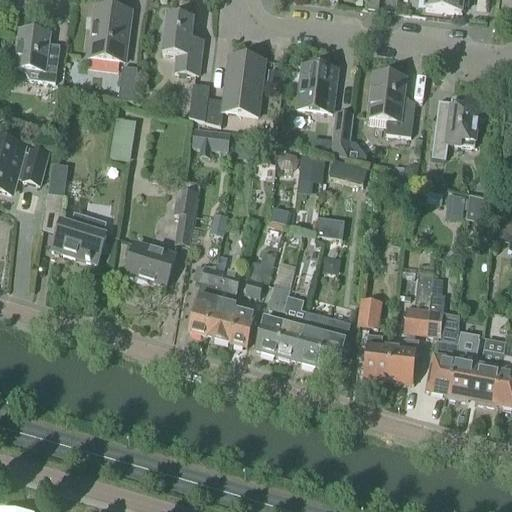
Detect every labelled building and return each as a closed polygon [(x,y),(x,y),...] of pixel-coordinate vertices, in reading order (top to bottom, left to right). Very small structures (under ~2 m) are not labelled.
[(379,0),(367,0),(365,14),(377,16),(379,0)] [(397,0),(385,0),(383,16),(395,18),(397,0)] [(468,0),(426,0),(425,14),(444,16),(454,18),(461,18),(462,9),(468,9),(468,0)] [(89,62),(124,67),(130,16),(95,11),(89,62)] [(444,16),(443,23),(453,24),(454,18),(444,16)] [(202,45),(190,43),(193,24),(167,21),(162,59),(176,61),(174,77),(198,80),(202,45)] [(30,85),(55,88),(60,50),(47,49),(48,43),(40,42),(40,37),(20,34),(15,73),(21,74),(30,85)] [(207,104),(204,127),(220,131),(222,116),(257,121),(264,65),(229,61),(223,106),(207,104)] [(296,114),(332,118),(337,75),(302,70),(296,114)] [(118,104),(133,106),(137,73),(122,71),(118,104)] [(386,139),(410,142),(414,115),(401,113),(405,83),(374,79),(368,123),(387,125),(386,139)] [(188,123),(204,127),(207,104),(209,92),(192,90),(188,123)] [(480,120),(481,108),(479,106),(468,104),(465,106),(451,104),(449,124),(437,122),(432,162),(445,164),(447,148),(473,151),(477,122),(480,120)] [(332,150),(348,152),(351,120),(336,118),(332,150)] [(132,164),(136,123),(115,121),(112,162),(132,164)] [(209,155),(226,157),(229,139),(195,134),(193,153),(199,153),(198,161),(208,162),(209,155)] [(47,160),(30,155),(29,159),(21,157),(22,153),(0,146),(0,195),(10,198),(15,180),(23,182),(22,186),(39,190),(47,160)] [(292,158),(285,157),(281,158),(278,160),(276,164),(277,167),(279,171),(283,172),(288,174),(292,173),(296,171),(297,167),(297,164),(295,160),(292,158)] [(302,160),(300,173),(322,175),(323,163),(302,160)] [(49,195),(65,197),(70,169),(53,166),(49,195)] [(333,166),(328,183),(362,192),(367,175),(333,166)] [(175,249),(189,251),(197,200),(177,196),(174,219),(180,220),(175,249)] [(51,256),(96,270),(106,240),(102,239),(106,228),(74,218),(70,229),(61,226),(65,201),(48,199),(42,235),(56,239),(51,256)] [(464,202),(448,199),(446,211),(462,213),(464,202)] [(470,225),(491,231),(494,218),(496,207),(468,201),(467,213),(473,214),(470,225)] [(210,239),(222,241),(226,222),(214,219),(210,239)] [(315,241),(341,245),(344,227),(318,223),(315,241)] [(134,248),(125,279),(165,292),(175,261),(134,248)] [(215,275),(204,272),(204,273),(196,271),(192,286),(201,288),(198,299),(197,299),(187,336),(204,340),(208,323),(215,325),(216,320),(213,319),(224,277),(228,262),(219,260),(215,275)] [(204,340),(229,347),(233,330),(230,329),(235,309),(233,309),(240,282),(235,280),(236,276),(227,274),(226,278),(224,277),(213,319),(216,320),(215,325),(208,323),(204,340)] [(244,299),(259,303),(263,288),(248,284),(244,299)] [(268,314),(283,318),(289,303),(292,292),(275,288),(268,314)] [(429,316),(425,340),(439,342),(441,317),(439,317),(441,301),(431,300),(429,316)] [(357,331),(377,334),(381,308),(361,305),(357,331)] [(233,330),(229,347),(247,352),(257,315),(235,309),(230,329),(233,330)] [(403,338),(425,340),(429,316),(406,313),(403,338)] [(295,367),(315,372),(324,340),(328,324),(305,318),(303,327),(305,328),(303,334),(295,367)] [(254,356),(275,361),(283,328),(263,323),(254,356)] [(324,340),(315,372),(337,378),(342,357),(349,330),(328,324),(324,340)] [(275,361),(295,367),(303,334),(283,328),(275,361)] [(457,403),(471,405),(477,371),(474,371),(479,345),(478,345),(479,341),(460,337),(458,351),(451,382),(447,383),(443,400),(447,401),(449,404),(454,405),(457,403)] [(385,385),(388,385),(392,352),(380,350),(381,342),(368,341),(363,382),(374,384),(376,386),(382,387),(385,385)] [(392,352),(388,385),(390,385),(392,388),(398,389),(401,387),(412,388),(417,346),(404,345),(403,353),(392,352)] [(425,396),(443,400),(447,383),(451,382),(458,351),(437,347),(434,363),(432,362),(425,396)] [(495,410),(498,410),(501,393),(497,392),(500,375),(503,361),(503,360),(484,356),(481,372),(477,371),(471,405),(485,408),(487,411),(492,412),(495,410)] [(501,393),(498,410),(511,412),(511,363),(503,361),(500,375),(497,392),(501,393)]
